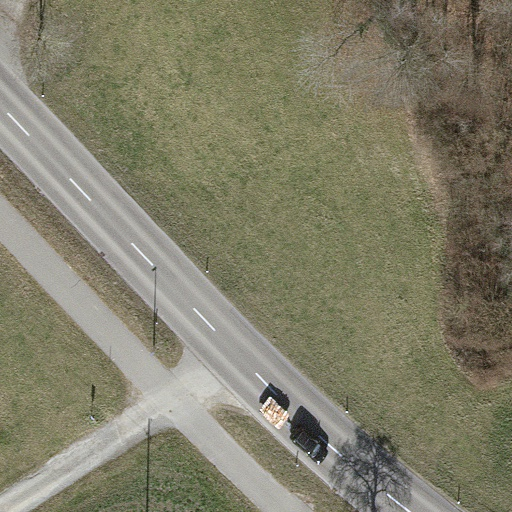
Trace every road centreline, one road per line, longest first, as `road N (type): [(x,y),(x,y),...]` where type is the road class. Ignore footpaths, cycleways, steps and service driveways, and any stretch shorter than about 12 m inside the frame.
road 1 (secondary): [(0,114),(227,351),(415,511)]
road 2 (track): [(0,511),(227,351)]
